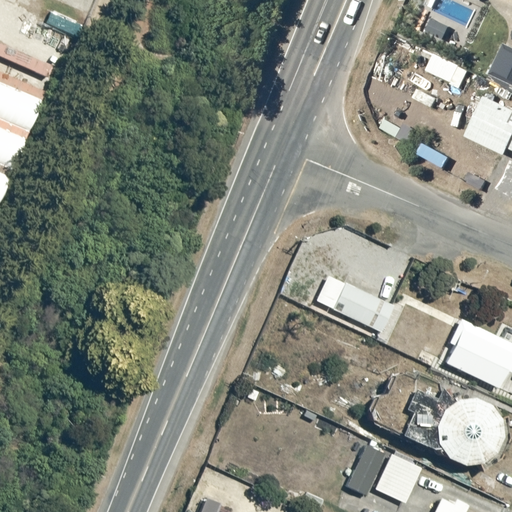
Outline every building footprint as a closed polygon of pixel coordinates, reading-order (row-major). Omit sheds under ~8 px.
[(500,60),(485,53),(476,71),(492,79),(495,72),(511,79),(511,48),(506,46),(500,60)] [(0,207),(49,90),(0,68),(0,207)] [(511,106),(488,95),(469,135),(509,155),(511,149),(511,106)] [(349,273),(344,283),(328,275),(315,300),(384,333),(397,305),(378,296),(382,289),(349,273)] [(511,372),(511,341),(468,321),(448,362),(504,390),(511,372)] [(508,444),(510,433),(509,423),(504,413),(497,405),(488,400),(478,398),(467,399),(458,404),(450,411),(445,420),(442,430),(444,441),(448,450),(455,458),(464,463),(475,465),(485,464),(495,460),(502,453),(508,444)] [(369,497),(389,452),(366,441),(346,486),(369,497)] [(389,452),(373,490),(406,504),(422,466),(389,452)] [(433,511),(468,511),(472,504),(445,491),(436,511),(435,510),(435,511),(433,511)]
